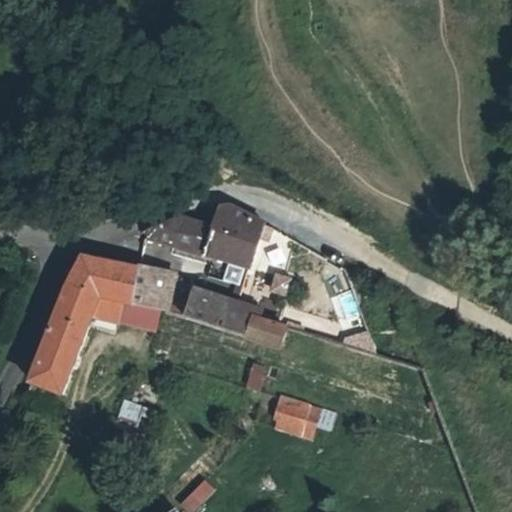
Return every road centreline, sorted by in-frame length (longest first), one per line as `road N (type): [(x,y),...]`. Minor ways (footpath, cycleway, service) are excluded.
road 1 (residential): [(49,242),(234,196),(402,287)]
road 2 (residential): [(49,242),(17,365),(0,393)]
road 3 (track): [(511,384),(433,356),(402,287)]
